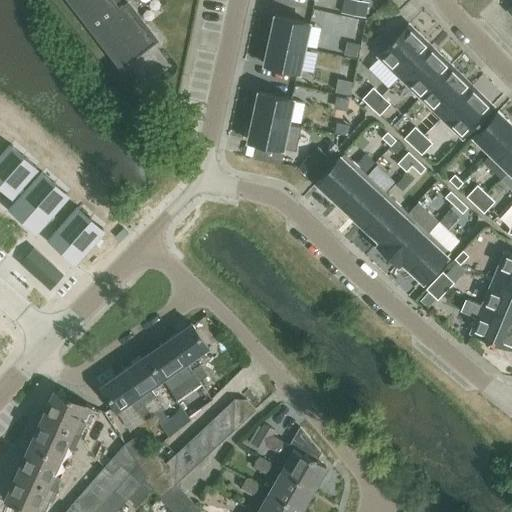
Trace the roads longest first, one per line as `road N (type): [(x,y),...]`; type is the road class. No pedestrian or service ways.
road 1 (residential): [(511,404),(276,198),(202,173)]
road 2 (residential): [(379,499),(201,290)]
road 3 (residential): [(40,349),(68,378),(83,377),(201,290)]
road 4 (unclassified): [(202,173),(239,0)]
road 5 (unclassified): [(53,337),(147,239)]
